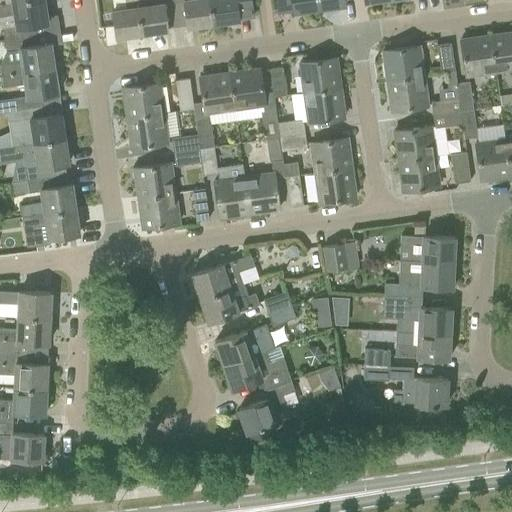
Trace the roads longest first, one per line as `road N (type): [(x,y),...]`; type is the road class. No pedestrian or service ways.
road 1 (residential): [(76,254),(80,407),(94,416),(206,406),(202,361),(160,242)]
road 2 (residential): [(95,70),(357,33)]
road 3 (primary): [(269,509),(511,474)]
road 4 (residential): [(160,242),(380,212)]
road 5 (residential): [(511,379),(485,367),(483,198)]
road 6 (residential): [(380,212),(357,33)]
road 7 (residential): [(121,248),(95,70)]
road 8 (residential): [(357,33),(511,12)]
